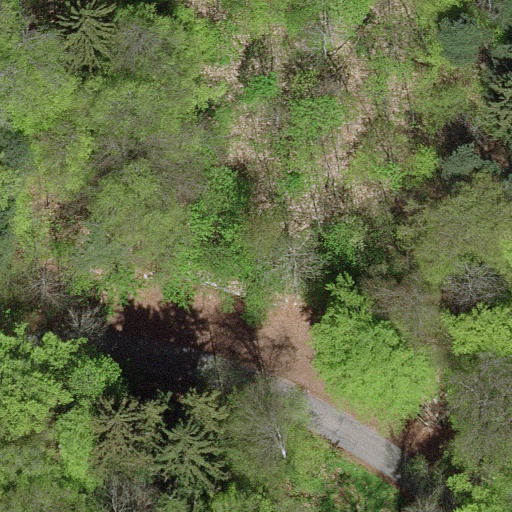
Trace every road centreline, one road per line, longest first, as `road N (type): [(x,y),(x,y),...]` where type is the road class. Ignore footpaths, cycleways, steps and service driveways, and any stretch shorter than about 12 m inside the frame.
road 1 (residential): [(0,357),(123,351),(269,385),(334,410),(474,511)]
road 2 (track): [(511,332),(415,297),(340,298),(307,314),(269,385)]
